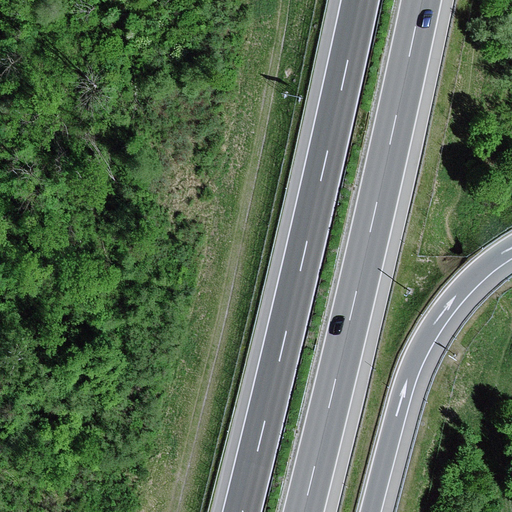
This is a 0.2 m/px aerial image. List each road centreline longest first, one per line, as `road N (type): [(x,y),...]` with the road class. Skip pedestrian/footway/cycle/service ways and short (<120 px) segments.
road 1 (motorway): [(360,0),(242,511)]
road 2 (motorway): [(301,511),(419,0)]
road 3 (track): [(173,511),(285,0)]
road 4 (motorway): [(371,511),(422,344),(458,292),(511,246)]
